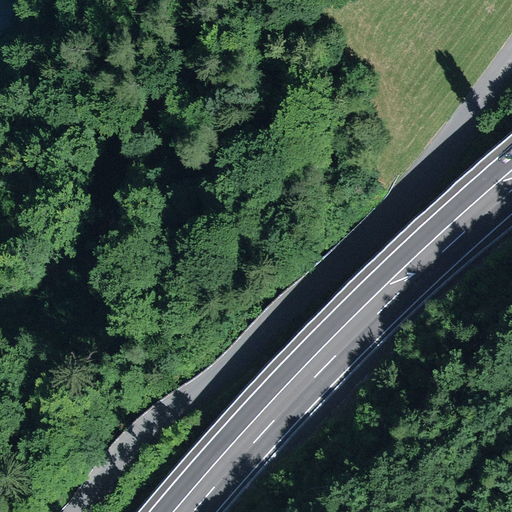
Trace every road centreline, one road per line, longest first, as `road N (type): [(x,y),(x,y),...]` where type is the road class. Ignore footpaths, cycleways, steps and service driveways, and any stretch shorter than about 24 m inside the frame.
road 1 (unclassified): [(68,511),(439,153),(511,56)]
road 2 (trunk): [(186,511),(336,347),(511,183)]
